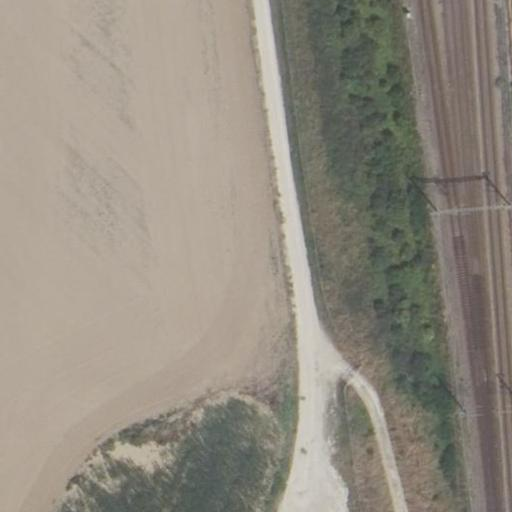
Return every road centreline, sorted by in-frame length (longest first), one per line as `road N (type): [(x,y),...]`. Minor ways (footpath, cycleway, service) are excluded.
road 1 (track): [(263,0),(308,320),(310,411),(290,511)]
road 2 (track): [(308,320),(374,395),(402,511)]
